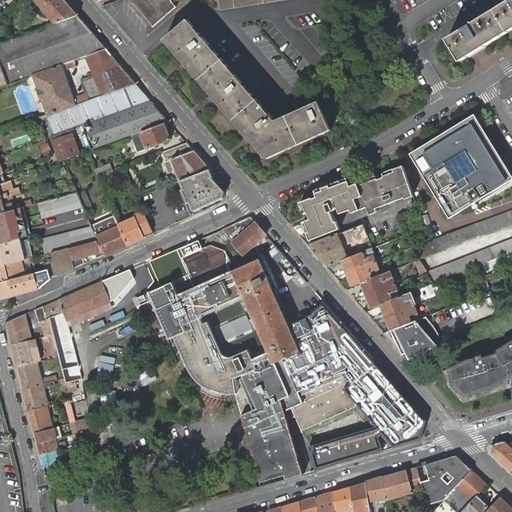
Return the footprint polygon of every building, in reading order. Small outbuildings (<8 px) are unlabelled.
[(77,15),(64,0),(35,0),(38,3),(56,23),(77,15)] [(130,0),(134,5),(135,4),(154,26),(176,7),(173,3),(171,0),(130,0)] [(285,0),(218,0),(220,10),(285,0)] [(511,0),(502,5),(495,10),(501,19),(509,32),(511,30),(511,0)] [(501,19),(495,10),(448,39),(461,61),(467,57),(485,47),(509,32),(501,19)] [(56,23),(0,43),(0,62),(8,84),(27,78),(27,77),(32,75),(62,64),(65,63),(74,60),(86,56),(106,48),(77,15),(56,23)] [(199,80),(223,60),(188,19),(164,40),(199,80)] [(120,65),(106,48),(86,56),(95,76),(120,65)] [(321,71),(329,64),(324,59),(316,66),(321,71)] [(74,60),(65,63),(67,68),(76,65),(74,60)] [(199,80),(233,120),(257,100),(223,60),(199,80)] [(0,87),(8,84),(0,62),(0,87)] [(62,64),(32,75),(47,115),(88,100),(89,100),(87,95),(74,99),(62,64)] [(136,84),(120,65),(95,76),(82,81),(89,100),(136,84)] [(88,100),(47,115),(40,118),(47,138),(96,119),(96,121),(150,100),(136,84),(89,100),(88,100)] [(168,121),(150,100),(96,121),(85,125),(94,151),(125,139),(125,138),(168,121)] [(269,159),(300,144),(287,116),(276,121),(257,100),(233,120),(265,157),(269,159)] [(300,144),(331,130),(319,102),(287,116),(300,144)] [(376,106),(342,123),(347,133),(381,116),(376,106)] [(477,202),(511,180),(511,175),(475,114),(452,128),(440,136),(411,154),(412,156),(415,162),(424,177),(437,197),(444,208),(450,218),(471,205),(475,203),(477,202)] [(172,139),(165,124),(132,136),(136,146),(146,142),(148,148),(172,139)] [(71,131),(52,138),(61,161),(79,154),(71,131)] [(41,156),(48,154),(46,140),(38,141),(41,156)] [(180,181),(209,169),(194,151),(187,143),(162,152),(166,162),(172,160),(180,181)] [(110,164),(95,170),(98,177),(113,172),(110,164)] [(404,199),(413,196),(403,166),(393,169),(395,173),(384,177),(377,180),(359,187),(357,183),(350,186),(348,182),(316,194),(317,197),(312,199),(312,198),(303,202),(307,213),(310,220),(306,221),(313,239),(315,239),(338,230),(340,229),(337,221),(335,222),(331,212),(336,210),(336,209),(338,208),(340,213),(350,210),(352,213),(367,207),(370,215),(377,212),(376,209),(404,198),(404,199)] [(213,177),(209,169),(180,181),(183,189),(181,190),(187,204),(190,203),(194,211),(223,198),(224,192),(212,178),(213,177)] [(376,176),(357,183),(359,187),(377,180),(376,176)] [(315,191),(316,194),(348,182),(347,178),(315,191)] [(7,182),(6,182),(0,184),(0,199),(2,199),(11,196),(20,193),(18,187),(13,189),(9,190),(7,182)] [(42,218),(83,207),(77,193),(38,203),(42,218)] [(2,199),(0,199),(0,213),(20,208),(21,208),(32,205),(31,201),(19,204),(13,206),(12,202),(11,196),(2,199)] [(304,214),(307,213),(303,202),(299,203),(304,214)] [(20,208),(0,213),(0,243),(3,243),(2,236),(8,235),(10,241),(21,238),(20,235),(21,235),(23,233),(22,231),(27,230),(26,226),(20,228),(18,221),(24,219),(24,218),(18,220),(16,213),(22,212),(21,208),(20,208)] [(511,223),(511,222),(511,210),(428,241),(418,245),(417,245),(411,248),(414,252),(418,260),(419,259),(419,260),(444,250),(443,249),(480,235),(481,236),(511,224),(511,223)] [(120,227),(127,245),(153,233),(144,214),(142,215),(121,224),(119,225),(120,227)] [(256,223),(251,217),(235,224),(240,231),(243,234),(256,223)] [(303,222),(310,240),(313,239),(306,221),(303,222)] [(266,234),(256,223),(243,234),(233,242),(243,254),(266,234)] [(240,231),(235,224),(222,229),(212,234),(212,235),(223,230),(225,232),(228,236),(230,239),(240,231)] [(308,245),(326,266),(342,260),(349,258),(344,246),(352,243),(368,236),(364,225),(349,230),(347,230),(339,234),(316,242),(308,245)] [(52,253),(69,248),(98,241),(96,237),(92,227),(42,240),(42,241),(43,247),(45,254),(52,253)] [(98,241),(104,255),(104,256),(127,245),(120,227),(96,237),(98,241)] [(243,234),(240,231),(230,239),(233,242),(243,234)] [(405,239),(411,248),(417,245),(411,237),(405,239),(403,236),(403,237),(405,239)] [(3,243),(0,243),(0,265),(21,260),(26,259),(21,238),(10,241),(3,243)] [(511,238),(428,272),(435,282),(511,251),(511,238)] [(74,268),(85,264),(83,257),(94,254),(97,258),(104,255),(98,241),(69,248),(74,268)] [(211,245),(201,250),(207,260),(211,270),(224,264),(228,273),(231,271),(230,270),(237,266),(235,262),(232,263),(226,251),(211,245)] [(57,275),(70,270),(70,269),(74,268),(69,248),(52,253),(54,261),(57,275)] [(312,332),(311,331),(306,319),(295,324),(296,327),(291,329),(271,286),(269,280),(264,270),(261,263),(259,260),(249,264),(248,261),(241,264),(243,267),(231,271),(228,273),(224,264),(211,270),(207,260),(201,250),(183,257),(197,287),(180,294),(173,282),(161,287),(150,293),(153,299),(137,307),(152,341),(168,334),(170,339),(175,337),(187,331),(184,323),(190,320),(190,321),(191,321),(201,316),(244,297),(268,350),(269,351),(274,363),(268,366),(258,370),(258,369),(242,375),(247,387),(246,387),(252,398),(257,410),(272,402),(272,401),(285,395),(288,401),(291,408),(295,417),(301,431),(357,406),(354,401),(358,397),(398,443),(423,422),(378,369),(374,370),(366,361),(373,358),(347,328),(339,332),(338,333),(328,337),(317,342),(316,341),(312,332)] [(346,270),(347,273),(376,262),(373,255),(370,256),(368,253),(367,250),(363,252),(356,254),(349,258),(342,260),(345,269),(346,270)] [(33,262),(32,258),(26,259),(21,260),(0,265),(0,281),(23,276),(25,275),(22,265),(29,263),(33,262)] [(415,261),(420,274),(427,271),(419,260),(419,259),(418,260),(415,261)] [(49,273),(51,278),(57,275),(54,261),(46,264),(48,269),(49,273)] [(352,286),(361,283),(373,278),(378,276),(377,274),(376,270),(378,269),(376,262),(347,273),(348,277),(349,277),(352,286)] [(22,265),(25,275),(32,273),(29,263),(22,265)] [(32,273),(25,275),(23,276),(27,292),(39,289),(36,276),(39,275),(39,276),(49,273),(48,269),(38,272),(35,272),(32,273)] [(364,292),(366,295),(395,284),(392,277),(390,273),(390,271),(384,273),(382,274),(378,276),(373,278),(361,283),(364,291),(364,292)] [(0,281),(0,294),(1,299),(15,295),(27,292),(23,276),(0,281)] [(104,290),(101,281),(93,285),(94,288),(92,288),(91,286),(60,299),(43,306),(47,320),(49,319),(54,334),(57,349),(73,345),(68,326),(66,320),(109,301),(104,290)] [(371,308),(380,304),(396,298),(394,292),(398,291),(395,284),(366,295),(367,298),(367,299),(371,308)] [(385,317),(414,306),(413,305),(416,304),(411,292),(396,298),(380,304),(383,313),(385,317)] [(1,299),(4,310),(17,304),(15,295),(1,299)] [(144,295),(138,298),(140,303),(147,299),(144,295)] [(109,301),(66,320),(68,326),(112,307),(109,301)] [(330,308),(327,305),(320,310),(326,317),(332,311),(330,308)] [(419,317),(415,305),(414,306),(385,317),(386,321),(390,330),(420,319),(419,317)] [(47,320),(43,306),(35,310),(39,322),(41,322),(45,336),(49,335),(54,334),(49,319),(47,320)] [(332,311),(326,317),(336,328),(339,332),(347,328),(340,320),(332,311)] [(25,314),(6,322),(12,344),(31,340),(25,314)] [(268,366),(274,363),(269,351),(253,359),(249,349),(232,356),(228,357),(224,354),(209,321),(204,323),(201,316),(191,321),(190,321),(190,320),(184,323),(187,331),(175,337),(188,368),(195,378),(204,387),(214,391),(226,394),(231,394),(235,394),(237,393),(235,378),(242,375),(258,369),(258,370),(268,366)] [(406,353),(409,360),(438,346),(433,339),(440,336),(434,327),(426,317),(420,319),(390,330),(403,354),(406,353)] [(57,349),(54,334),(49,335),(55,358),(59,356),(57,349)] [(32,340),(31,340),(12,344),(18,366),(37,362),(36,357),(45,355),(44,349),(35,351),(32,340)] [(472,358),(443,371),(449,385),(464,403),(511,387),(511,341),(499,349),(472,358)] [(74,347),(62,350),(63,357),(76,354),(74,347)] [(373,358),(366,361),(374,370),(378,369),(423,422),(398,443),(358,397),(354,401),(357,406),(395,447),(421,440),(427,421),(375,360),(373,358)] [(18,366),(23,389),(49,383),(54,381),(57,381),(56,378),(54,377),(48,378),(42,379),(37,362),(18,366)] [(77,364),(65,367),(68,382),(80,380),(77,364)] [(242,375),(235,378),(237,393),(235,394),(242,415),(257,410),(252,398),(246,387),(247,387),(242,375)] [(66,402),(70,401),(65,379),(60,380),(66,402)] [(23,389),(29,411),(49,406),(44,388),(55,385),(54,381),(49,383),(23,389)] [(257,410),(242,415),(262,486),(303,474),(287,420),(295,417),(291,408),(288,401),(285,395),(272,401),(272,402),(257,410)] [(71,423),(76,422),(70,401),(66,402),(71,423)] [(29,411),(34,433),(54,427),(49,406),(29,411)] [(54,427),(34,433),(37,443),(57,438),(63,437),(61,432),(60,426),(54,427)] [(37,443),(40,454),(60,449),(68,447),(65,441),(58,442),(57,438),(37,443)] [(511,443),(509,447),(503,442),(491,445),(489,452),(511,473),(511,443)] [(43,468),(44,468),(63,461),(60,449),(40,454),(43,468)] [(420,482),(422,489),(427,505),(445,500),(472,470),(456,455),(425,464),(429,479),(420,482)] [(406,470),(383,477),(386,498),(386,499),(413,491),(422,489),(420,482),(416,467),(406,470)] [(488,485),(472,470),(445,500),(440,506),(445,511),(461,511),(477,496),(488,485)] [(383,477),(367,482),(370,502),(370,508),(373,507),(373,501),(386,498),(383,477)] [(367,482),(350,486),(353,511),(357,510),(357,511),(363,511),(369,511),(368,508),(370,508),(370,502),(367,482)] [(333,491),(336,511),(339,511),(340,511),(348,510),(348,511),(353,511),(350,486),(333,491)] [(336,511),(333,491),(316,496),(318,511),(336,511)] [(318,511),(316,496),(300,501),(301,511),(318,511)] [(482,511),(488,506),(477,496),(461,511),(482,511)] [(511,511),(511,507),(500,497),(485,511),(511,511)] [(282,506),(282,511),(301,511),(300,501),(282,506)]
